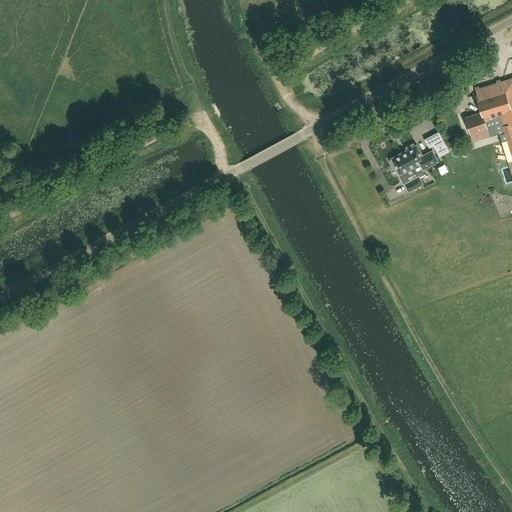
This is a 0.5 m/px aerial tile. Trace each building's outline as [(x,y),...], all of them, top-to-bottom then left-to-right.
[(503,86),(502,87),(500,79),(499,79),(500,80),(497,81),(496,80),(497,83),(487,86),(479,88),(478,86),(478,87),(475,88),(475,87),(474,87),(477,94),(476,95),(481,112),(465,117),(470,134),(486,129),(484,121),(511,113),(503,86)] [(511,122),(511,123),(500,126),(507,147),(511,159),(509,160),(511,168),(511,122)] [(427,136),(430,147),(437,144),(441,154),(449,151),(443,131),(427,136)] [(409,176),(411,180),(418,176),(416,173),(422,169),(437,161),(432,150),(422,155),(416,145),(416,144),(415,144),(415,145),(414,145),(413,143),(405,147),(406,149),(391,157),(390,158),(391,158),(391,159),(389,160),(393,168),(395,167),(398,173),(399,174),(402,180),(409,176)] [(418,177),(418,176),(411,180),(415,187),(421,183),(418,177)]
